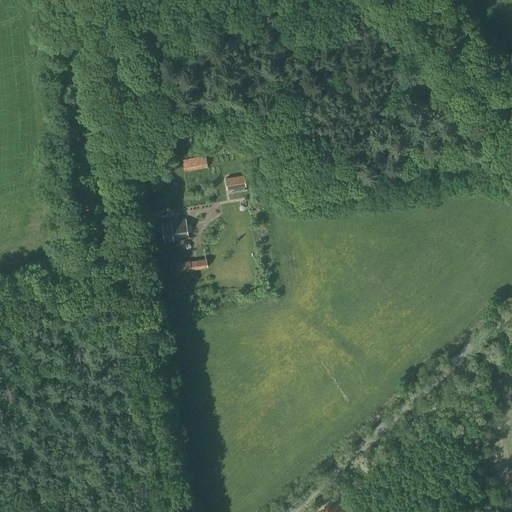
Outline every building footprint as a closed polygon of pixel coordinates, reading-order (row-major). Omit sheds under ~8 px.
[(377,107),(386,107),(386,95),(377,95),(377,107)] [(184,172),(207,167),(205,155),(181,160),(184,172)] [(246,186),(244,174),(225,177),(227,189),(246,186)] [(188,238),(185,219),(170,221),(170,220),(162,221),(165,242),(173,241),(173,240),(188,238)] [(221,239),(223,228),(215,226),(213,237),(221,239)] [(191,270),(207,267),(206,258),(189,261),(191,270)] [(176,273),(191,270),(189,260),(174,263),(176,273)] [(349,511),(335,497),(318,511),(349,511)]
